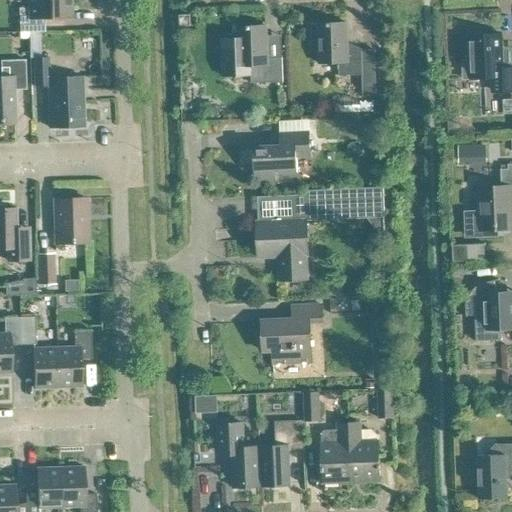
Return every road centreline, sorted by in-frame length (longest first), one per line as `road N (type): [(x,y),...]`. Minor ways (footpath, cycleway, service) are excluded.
road 1 (residential): [(122,166),(119,0)]
road 2 (residential): [(127,422),(120,270)]
road 3 (residential): [(193,130),(199,266)]
road 4 (residential): [(127,422),(0,426)]
